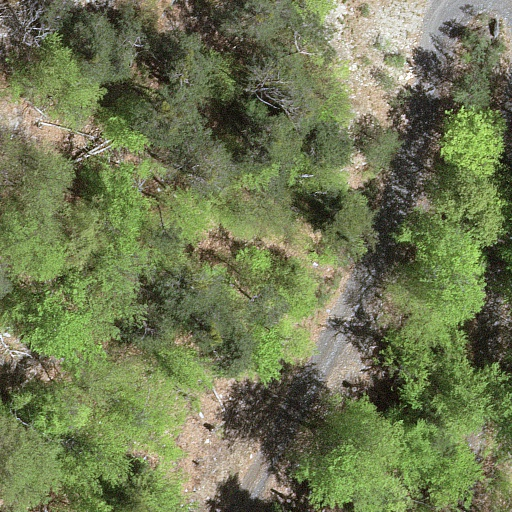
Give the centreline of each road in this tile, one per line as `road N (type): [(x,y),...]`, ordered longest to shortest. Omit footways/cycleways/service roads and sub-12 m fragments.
road 1 (track): [(464,0),(391,217),(343,327),(241,511)]
road 2 (track): [(466,511),(511,145)]
